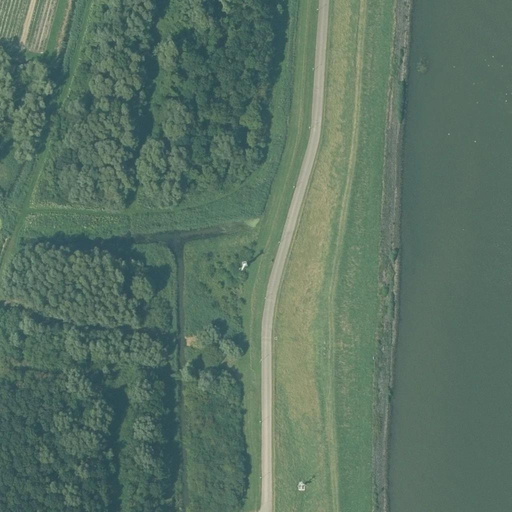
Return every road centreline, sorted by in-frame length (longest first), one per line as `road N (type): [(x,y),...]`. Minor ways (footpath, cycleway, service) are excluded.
road 1 (unclassified): [(266,511),(265,316),(312,144),(322,0)]
road 2 (track): [(18,226),(37,211),(183,206),(243,185),(263,151),(285,0)]
road 3 (track): [(0,348),(168,375),(173,511)]
road 4 (track): [(93,0),(74,79),(0,282)]
